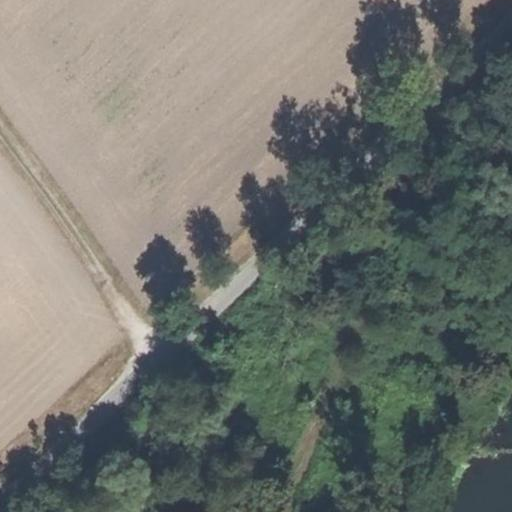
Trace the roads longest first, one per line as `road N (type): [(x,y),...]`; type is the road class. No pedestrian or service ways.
road 1 (unclassified): [(511,25),(0,506)]
road 2 (track): [(158,358),(0,129)]
